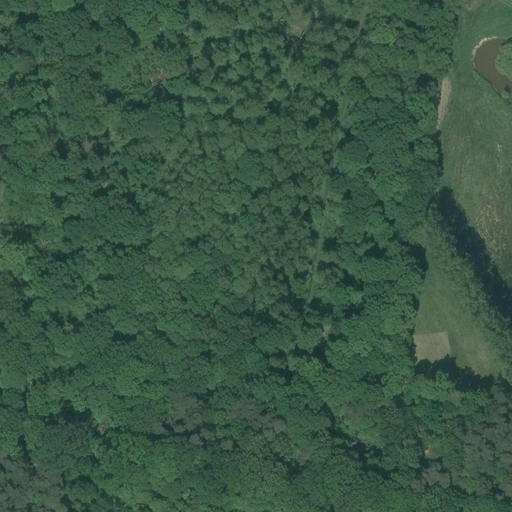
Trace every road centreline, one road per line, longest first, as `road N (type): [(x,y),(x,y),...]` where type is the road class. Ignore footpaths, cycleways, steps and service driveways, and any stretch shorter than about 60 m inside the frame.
road 1 (track): [(397,462),(305,385),(330,153),(360,0)]
road 2 (track): [(28,437),(34,0)]
road 3 (track): [(0,430),(47,448),(402,507)]
road 4 (track): [(402,507),(395,400),(425,171)]
